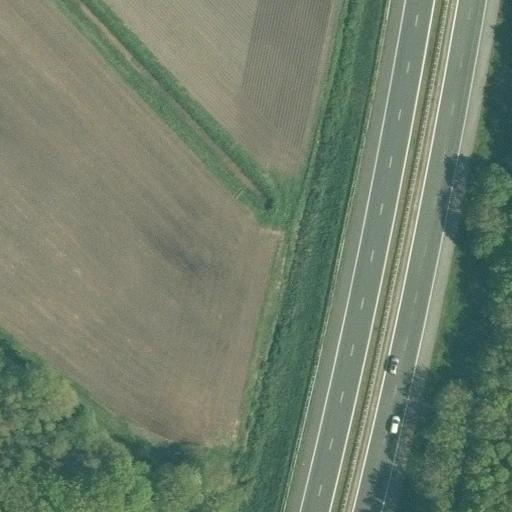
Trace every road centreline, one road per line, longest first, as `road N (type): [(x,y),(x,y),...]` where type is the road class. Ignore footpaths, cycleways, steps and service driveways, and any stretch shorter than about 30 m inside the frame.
road 1 (motorway): [(418,0),(313,511)]
road 2 (motorway): [(366,511),(434,206),(469,0)]
